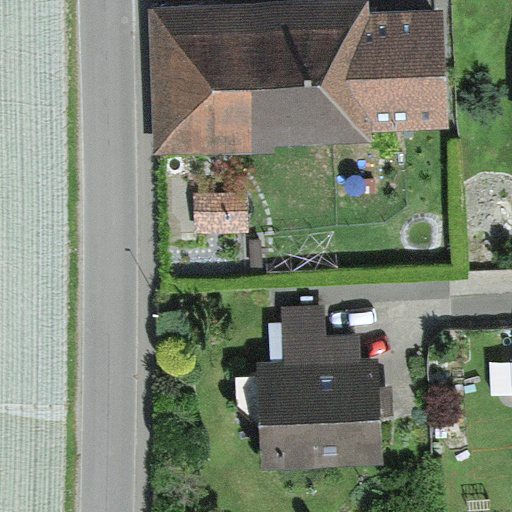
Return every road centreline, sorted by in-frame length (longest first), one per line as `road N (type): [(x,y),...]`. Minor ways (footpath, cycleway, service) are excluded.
road 1 (tertiary): [(101,511),(102,0)]
road 2 (residential): [(511,284),(307,295)]
